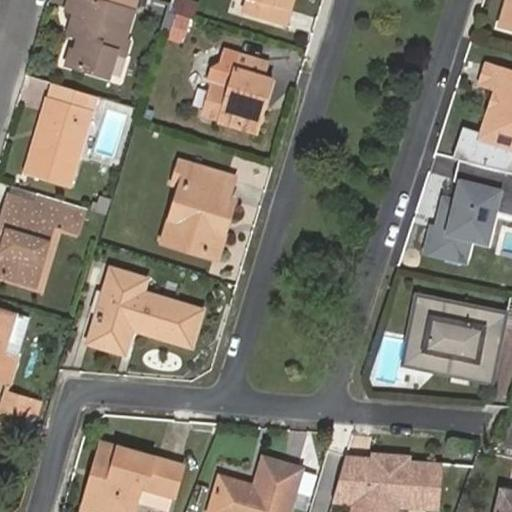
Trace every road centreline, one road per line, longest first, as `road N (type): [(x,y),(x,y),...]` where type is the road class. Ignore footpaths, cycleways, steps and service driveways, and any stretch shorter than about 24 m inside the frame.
road 1 (residential): [(461,0),(328,410)]
road 2 (residential): [(222,402),(343,0)]
road 3 (residential): [(42,511),(78,392),(222,402)]
road 4 (residential): [(328,410),(481,421)]
